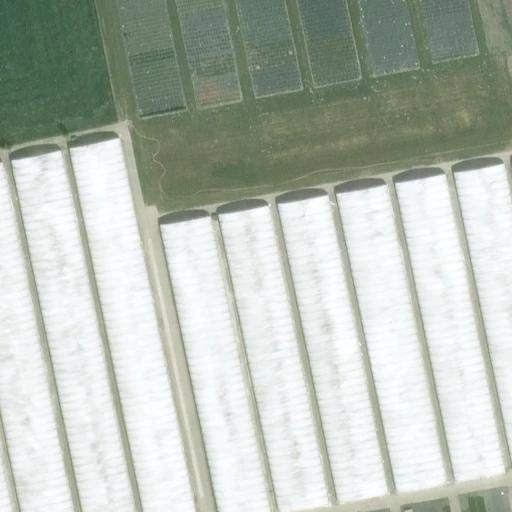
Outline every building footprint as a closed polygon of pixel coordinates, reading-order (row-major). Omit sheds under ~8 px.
[(0,462),(58,497),(85,493),(33,416),(87,449),(71,353),(93,385),(89,387),(149,474),(154,505),(187,500),(124,110),(75,191),(63,119),(19,192),(0,180),(0,462)] [(277,143),(231,269),(175,203),(204,511),(235,511),(254,510),(249,457),(326,391),(400,384),(511,424),(511,185),(404,196),(408,233),(339,154),(347,239),(278,159),(277,143)] [(507,152),(465,157),(466,167),(508,162),(507,152)] [(416,167),(417,176),(442,173),(441,164),(416,167)] [(176,211),(178,220),(211,212),(209,203),(176,211)] [(373,450),(375,473),(385,473),(383,449),(373,450)] [(275,499),(294,499),(295,460),(275,460),(275,499)]
